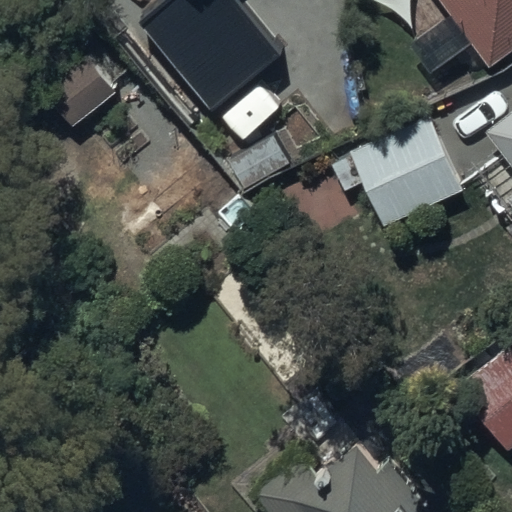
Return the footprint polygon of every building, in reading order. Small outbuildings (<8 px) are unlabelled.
[(220,118),(291,60),(241,0),(172,0),(142,25),(220,118)] [(511,0),(444,0),(493,67),(511,53),(511,0)] [(432,117),(351,153),(353,159),(334,167),(346,196),(370,186),(387,224),(464,190),(432,117)] [(511,119),(493,134),(511,159),(511,119)] [(464,367),(460,370),(507,433),(511,429),(511,330),(489,348),(481,337),(456,356),(464,367)] [(447,511),(355,397),(257,476),(285,511),(447,511)]
